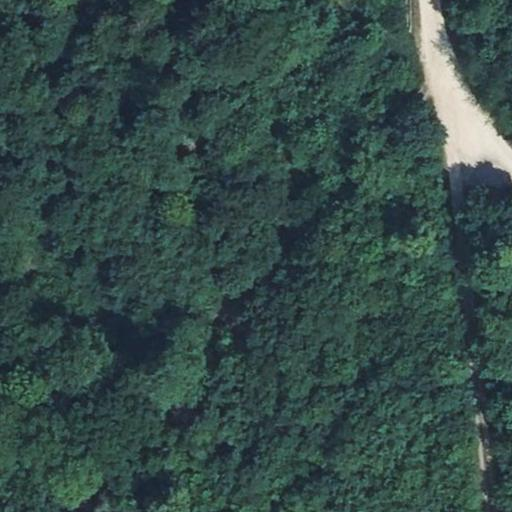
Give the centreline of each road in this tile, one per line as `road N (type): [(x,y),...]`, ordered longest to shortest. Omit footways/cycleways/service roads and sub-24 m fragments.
road 1 (track): [(463,124),(456,196),(502,511)]
road 2 (track): [(433,0),(443,74),(463,124)]
